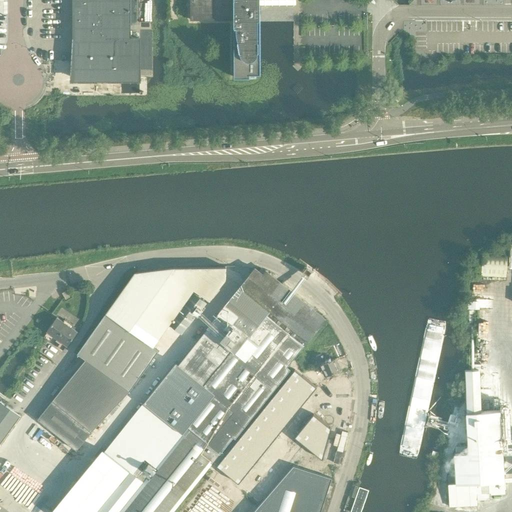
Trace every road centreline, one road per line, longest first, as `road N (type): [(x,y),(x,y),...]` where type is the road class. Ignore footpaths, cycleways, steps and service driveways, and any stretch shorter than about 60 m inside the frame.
road 1 (unclassified): [(69,275),(146,257),(245,254),(319,293),(349,342),(361,388),(358,432),(335,511)]
road 2 (secondary): [(361,138),(0,171)]
road 3 (unclassified): [(511,12),(380,11)]
road 4 (unclassified): [(381,133),(380,11)]
